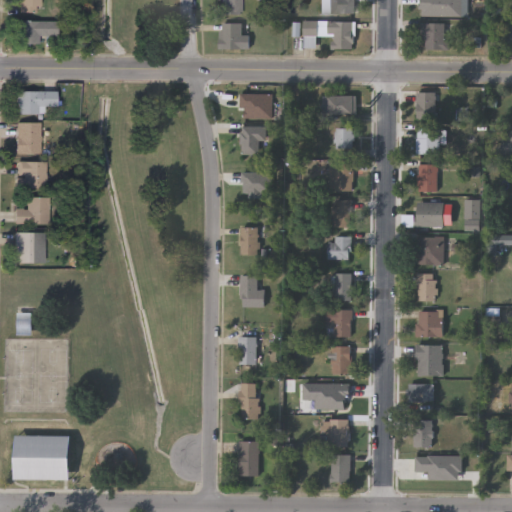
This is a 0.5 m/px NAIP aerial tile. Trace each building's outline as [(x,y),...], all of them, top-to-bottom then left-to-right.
[(41,0),(41,11),(19,11),(19,0),(41,0)] [(242,0),(242,14),(220,14),(220,0),(242,0)] [(329,0),(356,0),(356,13),(329,13),(329,0)] [(39,42),(17,42),(17,19),(57,19),(57,34),(39,34),(39,42)] [(354,21),(354,49),(332,48),(332,35),(312,35),(312,36),(304,36),(304,20),(354,21)] [(243,23),(243,34),(250,34),(250,48),(220,48),(220,23),(243,23)] [(420,40),(420,23),(449,23),(449,49),(427,49),(427,40),(420,40)] [(38,112),(15,112),(15,90),(56,90),(56,105),(38,105),(38,112)] [(255,90),(255,95),(265,95),(265,113),(232,113),(232,90),(255,90)] [(436,119),(416,119),(416,91),(436,91),(436,119)] [(323,94),(357,94),(357,113),(323,113),(323,94)] [(39,152),(15,152),(15,121),(39,121),(39,152)] [(261,125),(261,153),(242,153),(242,125),(261,125)] [(353,127),(353,147),(334,147),(334,127),(353,127)] [(416,153),(416,127),(438,127),(438,153),(416,153)] [(45,160),(45,186),(17,186),(17,160),(45,160)] [(352,162),(352,191),(331,191),(331,162),(352,162)] [(418,191),(418,163),(437,163),(437,191),(418,191)] [(243,200),(243,171),(262,171),(262,200),(243,200)] [(14,221),(14,207),(26,207),(26,195),(48,195),(48,221),(14,221)] [(350,199),(350,226),(332,226),(332,199),(350,199)] [(444,225),(416,225),(416,201),(444,201),(444,225)] [(258,254),(240,253),(241,226),(258,226),(258,254)] [(15,261),(15,230),(38,230),(38,261),(15,261)] [(444,236),(444,264),(418,264),(418,236),(444,236)] [(350,237),(350,258),(328,258),(328,237),(350,237)] [(333,299),(333,272),(352,272),(352,299),(333,299)] [(437,300),(418,300),(417,273),(436,272),(437,300)] [(264,289),(264,306),(240,306),(240,274),(256,274),(256,289),(264,289)] [(334,336),(334,324),(327,324),(327,308),(351,308),(351,336),(334,336)] [(443,336),(417,336),(417,310),(443,310),(443,336)] [(18,332),(18,320),(30,320),(30,332),(18,332)] [(239,336),(256,336),(256,363),(239,363),(239,336)] [(417,375),(417,344),(443,344),(443,375),(417,375)] [(351,345),(351,372),(332,372),(332,345),(351,345)] [(258,382),(258,418),(241,418),(241,382),(258,382)] [(408,400),(408,383),(434,383),(434,400),(408,400)] [(349,418),(349,445),(330,445),(330,418),(349,418)] [(413,447),(413,418),(432,418),(432,447),(413,447)] [(15,435),(71,435),(71,478),(15,478),(15,435)] [(259,474),(239,474),(239,440),(259,440),(259,474)] [(350,480),(331,480),(331,453),(350,453),(350,480)]
